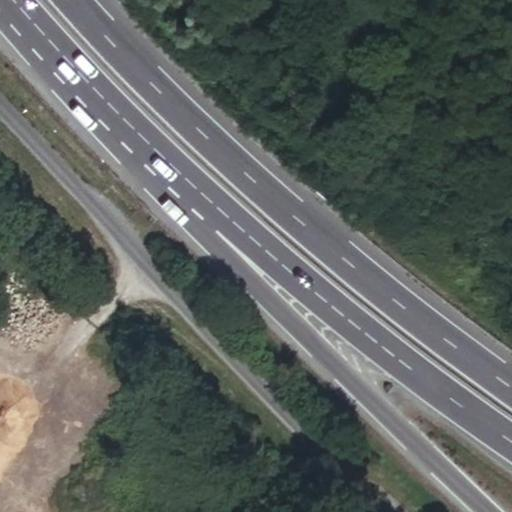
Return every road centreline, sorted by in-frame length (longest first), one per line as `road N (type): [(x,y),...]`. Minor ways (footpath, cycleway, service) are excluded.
road 1 (trunk): [(0,5),(86,122),(485,511)]
road 2 (trunk): [(13,0),(83,82),(217,210),(353,326),(511,444)]
road 3 (trunk): [(511,389),(407,315),(262,194),(71,0)]
road 4 (unclassified): [(0,111),(377,511)]
road 5 (track): [(92,324),(0,438)]
